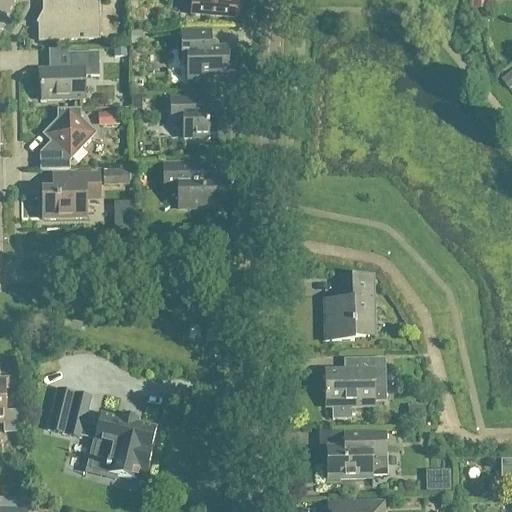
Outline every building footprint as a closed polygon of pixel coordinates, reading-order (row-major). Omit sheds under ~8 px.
[(99,1),(105,1),(105,0),(68,0),(68,1),(42,2),(42,25),(38,25),(38,42),(99,40),(99,1)] [(192,0),(191,15),(234,19),(235,4),(236,4),(236,0),(192,0)] [(486,0),(473,0),(473,11),(486,11),(486,0)] [(211,77),(227,77),(226,48),(210,49),(210,32),(181,32),(181,50),(186,49),(187,83),(211,83),(211,77)] [(127,49),(114,50),(114,58),(127,58),(127,49)] [(40,101),(42,101),(84,100),(83,78),(99,77),(98,53),(68,54),(69,70),(39,71),(39,87),(40,101)] [(219,102),(219,92),(199,92),(199,102),(219,102)] [(183,139),(221,138),(221,110),(194,110),(194,99),(170,99),(171,122),(183,122),(183,139)] [(79,111),(80,111),(80,110),(56,110),(56,112),(57,112),(57,120),(43,136),(51,143),(45,149),(45,154),(41,154),(41,170),(39,170),(39,172),(69,171),(69,161),(95,134),(79,120),(79,111)] [(163,166),(163,180),(163,192),(178,192),(178,210),(218,209),(217,179),(191,179),(191,165),(163,166)] [(129,186),(129,170),(103,171),(103,186),(117,186),(129,186)] [(85,201),(99,201),(99,174),(52,175),(53,190),(42,190),(42,220),(86,219),(85,201)] [(353,338),(374,337),(373,278),(338,278),(339,301),(323,302),(324,342),(353,342),(353,338)] [(385,387),(385,378),(384,360),(343,360),(343,372),(325,373),(325,409),(331,409),(332,421),(351,420),(351,408),(373,408),(373,395),(380,395),(379,387),(385,387)] [(0,423),(3,423),(3,435),(18,435),(18,412),(5,412),(4,381),(0,380),(0,423)] [(109,461),(106,474),(137,482),(140,470),(146,472),(152,449),(151,448),(156,429),(136,424),(137,420),(120,416),(119,420),(100,415),(97,427),(84,424),(90,398),(57,390),(47,431),(80,439),(81,437),(96,441),(92,457),(109,461)] [(425,406),(408,407),(408,421),(426,420),(425,406)] [(385,479),(384,434),(344,435),(344,449),(326,449),(327,480),(385,479)] [(311,445),(332,444),(332,435),(311,436),(311,445)] [(511,461),(501,461),(500,477),(510,486),(511,486),(511,461)] [(450,479),(438,479),(439,492),(451,492),(450,479)] [(0,508),(25,509),(25,501),(0,500),(0,508)] [(383,511),(383,503),(327,505),(327,511),(383,511)]
